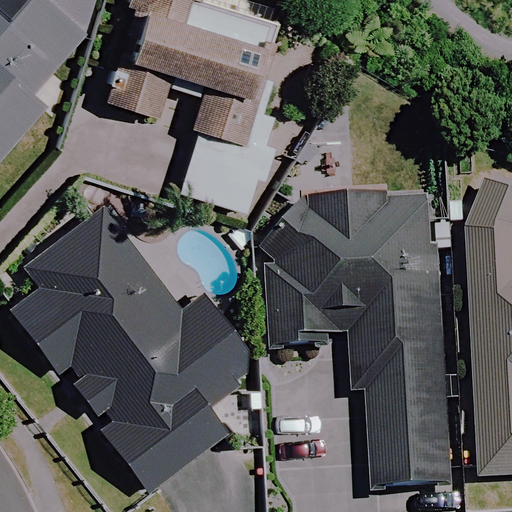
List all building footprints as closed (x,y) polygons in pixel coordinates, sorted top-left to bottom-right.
[(0,0),(0,158),(38,114),(65,52),(79,58),(98,14),(85,8),(88,0),(0,0)] [(269,84),(256,81),(269,18),(195,2),(195,0),(134,0),(110,112),(154,121),(162,81),(197,89),(173,200),(241,214),(248,181),(258,183),(271,122),(261,120),(269,84)] [(511,193),(459,196),(475,484),(511,481),(511,193)] [(442,489),(424,199),(284,207),(285,226),(259,228),(267,353),(337,349),(340,397),(358,396),(364,493),(442,489)] [(172,313),(96,212),(19,270),(33,289),(1,313),(140,498),(220,438),(199,411),(250,372),(193,297),(172,313)]
